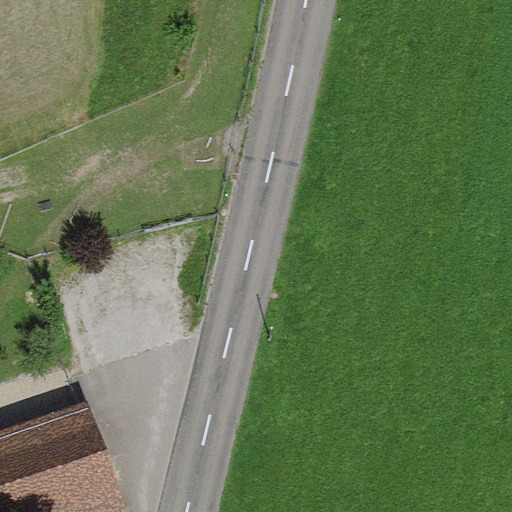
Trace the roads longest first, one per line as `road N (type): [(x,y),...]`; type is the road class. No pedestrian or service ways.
road 1 (tertiary): [(308,0),(191,511)]
road 2 (track): [(0,422),(232,348)]
